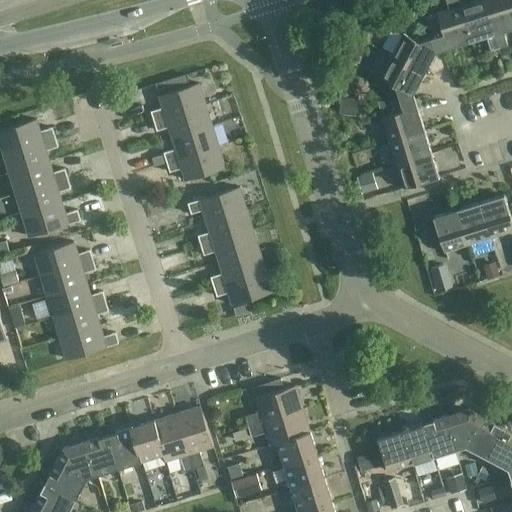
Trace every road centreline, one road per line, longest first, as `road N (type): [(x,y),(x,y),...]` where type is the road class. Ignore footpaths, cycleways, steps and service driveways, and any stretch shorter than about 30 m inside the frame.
road 1 (residential): [(375,302),(345,255),(272,0)]
road 2 (residential): [(183,362),(102,87)]
road 3 (residential): [(183,362),(375,302)]
road 4 (tertiary): [(0,47),(187,0)]
road 5 (residential): [(0,420),(183,362)]
road 6 (residential): [(511,375),(375,302)]
